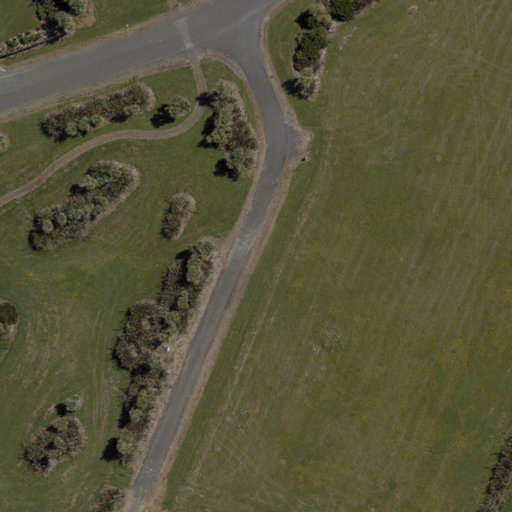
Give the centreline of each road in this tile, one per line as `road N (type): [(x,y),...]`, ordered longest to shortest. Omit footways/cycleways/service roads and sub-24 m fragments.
road 1 (residential): [(144,487),(269,181),(277,141),(232,13)]
road 2 (residential): [(0,90),(232,13)]
